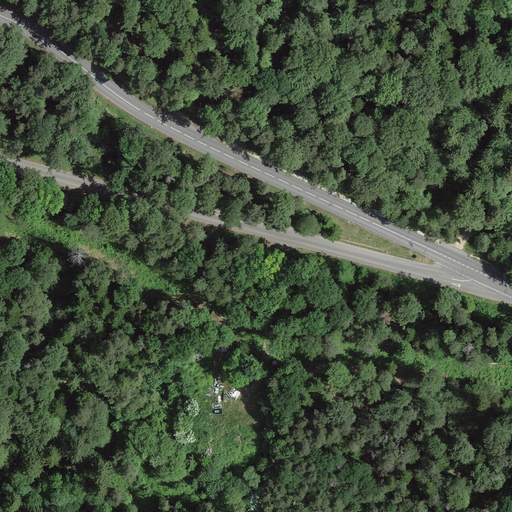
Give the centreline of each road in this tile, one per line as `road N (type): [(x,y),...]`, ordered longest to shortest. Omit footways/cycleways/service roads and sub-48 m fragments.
road 1 (secondary): [(481,273),(199,142),(0,16)]
road 2 (tertiary): [(481,273),(458,280),(0,161)]
